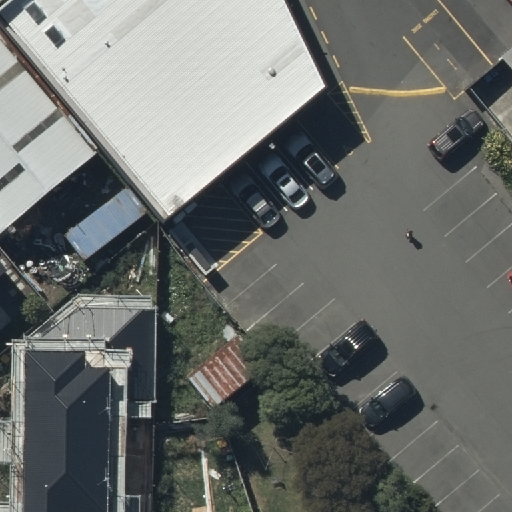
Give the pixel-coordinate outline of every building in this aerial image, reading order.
[(22,0),(0,18),(0,20),(167,231),(331,99),(294,0),(22,0)] [(414,0),(421,9),(444,39),(488,0),(414,0)] [(0,227),(88,152),(0,41),(0,227)] [(511,73),(511,54),(503,62),(511,73)] [(0,293),(13,283),(0,267),(0,293)] [(269,370),(242,339),(188,387),(215,417),(269,370)] [(85,351),(24,350),(21,511),(107,511),(109,369),(84,368),(85,351)]
